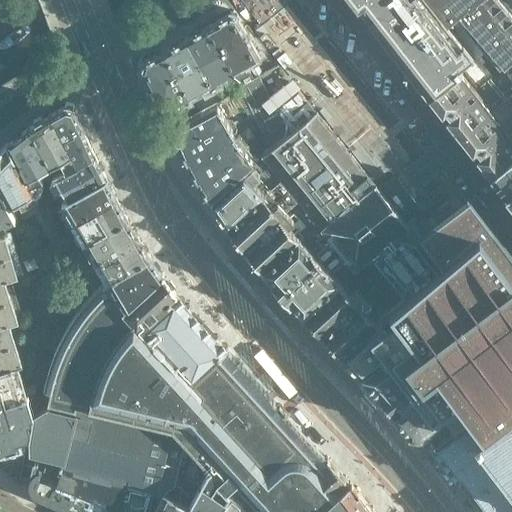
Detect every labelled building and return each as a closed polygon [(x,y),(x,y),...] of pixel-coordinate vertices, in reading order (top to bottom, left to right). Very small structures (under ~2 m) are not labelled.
[(461,42),(427,0),(350,0),(427,97),(428,96),(460,71),(457,66),(472,54),(462,42),(461,42)] [(511,16),(497,0),(429,0),(447,21),(448,21),(477,57),(463,69),(478,87),(511,57),(511,16)] [(258,55),(237,18),(233,10),(208,25),(234,69),(242,84),(253,78),(244,63),(258,55)] [(234,69),(208,25),(208,24),(186,37),(213,85),(221,81),(219,77),(234,69)] [(213,85),(186,37),(164,49),(189,94),(203,86),(205,90),(213,85)] [(191,97),(189,94),(164,49),(144,60),(142,68),(162,109),(177,100),(179,104),(191,97)] [(511,57),(478,87),(463,69),(460,71),(428,96),(429,99),(431,98),(430,97),(434,94),(437,97),(436,98),(441,104),(438,107),(437,106),(436,107),(481,164),(482,163),(485,160),(492,168),(487,172),(489,175),(511,156),(511,57)] [(279,126),(255,78),(253,78),(242,84),(238,87),(240,90),(247,104),(262,135),(279,126)] [(180,146),(226,117),(247,104),(240,90),(170,128),(180,146)] [(303,123),(316,112),(310,104),(299,113),(299,117),(303,123)] [(89,144),(72,109),(72,108),(64,105),(64,106),(50,113),(47,115),(73,163),(94,153),(89,144)] [(442,265),(397,211),(316,112),(303,123),(302,124),(293,131),(262,157),(255,163),(211,202),(227,226),(245,249),(264,270),(304,313),(338,280),(351,267),(354,270),(358,267),(372,254),(406,295),(442,265)] [(73,163),(47,115),(28,126),(25,129),(46,167),(56,161),(60,169),(73,163)] [(189,165),(233,134),(234,133),(226,117),(180,146),(180,147),(189,165)] [(293,131),(302,124),(296,118),(288,125),(293,131)] [(46,167),(25,129),(7,142),(5,145),(31,194),(36,191),(40,182),(35,173),(46,167)] [(211,202),(255,163),(233,134),(189,165),(200,184),(211,202)] [(31,194),(5,145),(0,149),(0,191),(8,206),(15,202),(18,208),(34,199),(31,194)] [(73,163),(60,169),(50,175),(47,181),(52,189),(56,187),(62,198),(106,176),(94,153),(73,163)] [(511,156),(489,175),(511,202),(511,201),(511,156)] [(69,220),(117,196),(106,176),(62,198),(57,200),(69,220)] [(8,206),(0,191),(0,221),(4,220),(5,221),(14,217),(8,206)] [(511,511),(511,250),(472,195),(422,232),(446,261),(442,265),(406,295),(391,307),(402,320),(413,336),(391,352),(433,413),(458,394),(463,400),(472,412),(461,421),(461,422),(455,427),(454,426),(431,444),(458,481),(460,479),(484,511),(511,511)] [(80,239),(128,216),(117,196),(69,220),(80,239)] [(91,259),(139,236),(133,226),(130,221),(128,216),(80,239),(91,259)] [(0,255),(9,253),(2,232),(0,232),(0,255)] [(103,280),(151,254),(142,241),(139,236),(91,259),(103,280)] [(0,278),(6,276),(15,274),(9,253),(0,255),(0,278)] [(122,312),(164,273),(157,264),(151,254),(103,280),(122,312)] [(217,460),(278,403),(266,390),(227,347),(228,347),(219,337),(218,338),(184,302),(185,301),(177,291),(170,282),(164,273),(122,312),(91,321),(79,312),(49,321),(58,351),(35,358),(40,374),(48,371),(52,385),(48,400),(39,403),(33,428),(30,439),(28,448),(36,450),(28,482),(28,484),(28,485),(28,487),(28,489),(29,491),(30,493),(31,494),(32,496),(33,497),(36,498),(68,511),(183,511),(205,472),(217,460)] [(0,300),(12,297),(6,276),(0,278),(0,300)] [(377,321),(366,309),(371,304),(355,286),(350,292),(338,280),(304,313),(342,354),(377,321)] [(0,323),(10,320),(19,318),(12,297),(0,300),(0,323)] [(391,352),(413,336),(402,320),(391,307),(377,321),(342,354),(360,374),(391,352)] [(0,346),(16,342),(10,320),(0,323),(0,346)] [(0,368),(14,365),(22,362),(16,342),(0,346),(0,368)] [(391,352),(360,374),(395,408),(393,410),(409,426),(409,431),(424,433),(425,428),(463,400),(458,394),(433,413),(391,352)] [(0,395),(6,394),(4,387),(19,382),(14,365),(0,368),(0,395)] [(0,423),(14,419),(9,404),(24,399),(19,382),(4,387),(6,394),(0,395),(0,423)] [(33,428),(24,399),(9,404),(14,419),(0,423),(0,450),(18,445),(17,443),(30,439),(33,428)] [(312,511),(348,479),(327,456),(326,457),(302,431),(288,416),(289,415),(278,403),(217,460),(226,469),(232,463),(274,509),(283,500),(294,511),(312,511)] [(214,511),(225,497),(212,489),(226,469),(217,460),(205,472),(183,511),(214,511)] [(376,511),(372,506),(371,506),(370,507),(356,489),(355,488),(355,489),(348,479),(312,511),(376,511)] [(238,511),(233,508),(241,500),(230,490),(225,497),(214,511),(238,511)]
